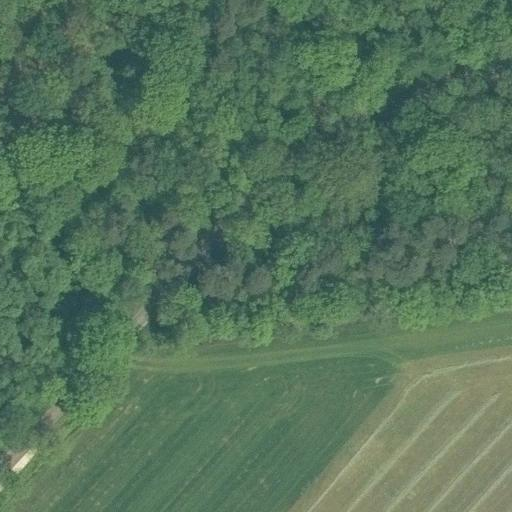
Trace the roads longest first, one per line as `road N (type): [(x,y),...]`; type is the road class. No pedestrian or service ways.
road 1 (unclassified): [(0,472),(295,158),(358,124),(511,67)]
road 2 (track): [(152,305),(12,165),(164,0)]
